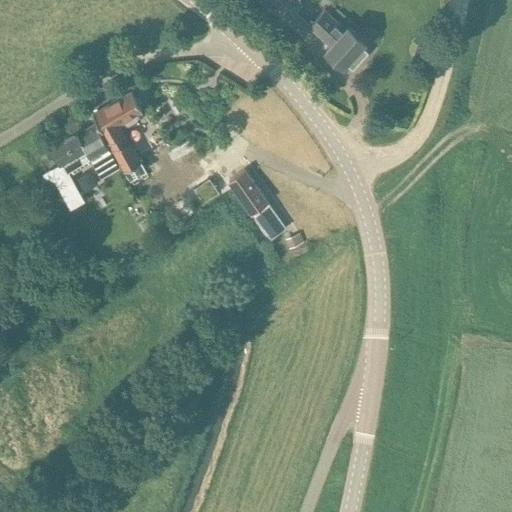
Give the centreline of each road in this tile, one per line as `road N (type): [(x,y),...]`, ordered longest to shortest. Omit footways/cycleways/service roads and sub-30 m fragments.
road 1 (tertiary): [(372,385),(380,302),(372,235),(353,181),(309,111),(242,41)]
road 2 (residential): [(242,41),(151,56),(0,139)]
road 3 (unclassified): [(307,511),(350,395),(372,385)]
road 4 (tertiary): [(349,511),(372,385)]
